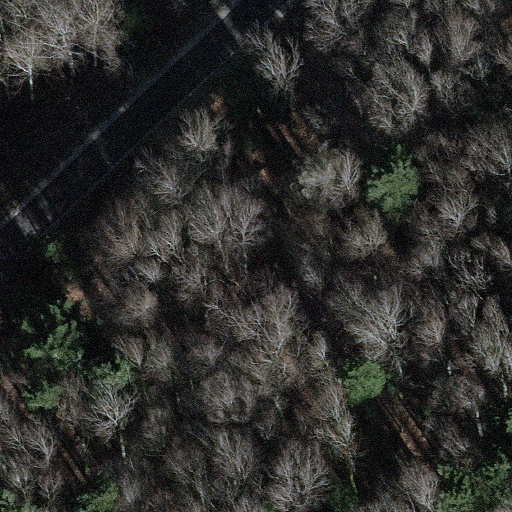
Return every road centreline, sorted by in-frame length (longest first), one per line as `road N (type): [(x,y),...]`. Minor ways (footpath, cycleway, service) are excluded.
road 1 (track): [(0,427),(69,337),(281,0)]
road 2 (unclassified): [(0,253),(264,0)]
